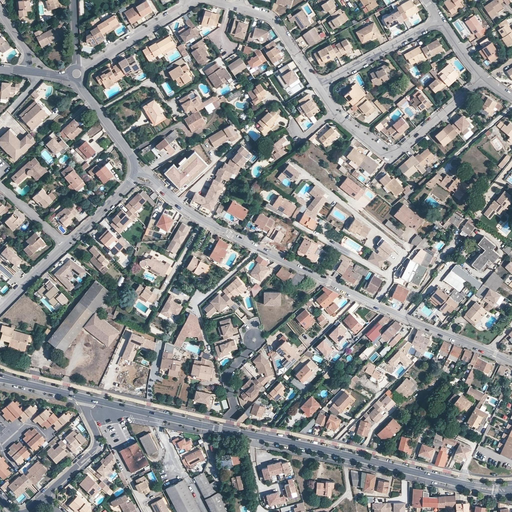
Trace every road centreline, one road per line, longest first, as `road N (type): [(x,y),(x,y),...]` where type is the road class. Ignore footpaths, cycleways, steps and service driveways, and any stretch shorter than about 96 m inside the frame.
road 1 (residential): [(511,362),(233,237),(138,171)]
road 2 (tertiary): [(228,429),(511,489)]
road 3 (residential): [(333,110),(380,151),(396,152),(483,77)]
road 4 (tertiary): [(88,397),(228,429)]
road 5 (residential): [(439,19),(316,86)]
road 6 (residential): [(82,70),(192,2)]
road 7 (residential): [(88,397),(95,448),(42,498)]
